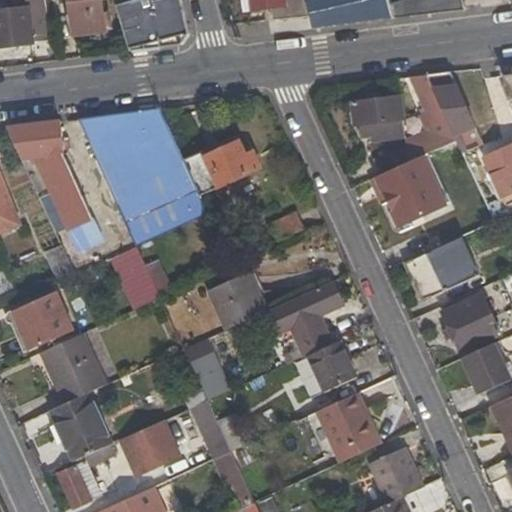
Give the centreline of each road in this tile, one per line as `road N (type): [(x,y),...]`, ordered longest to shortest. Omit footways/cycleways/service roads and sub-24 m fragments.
road 1 (residential): [(278,65),(482,511)]
road 2 (tertiary): [(511,37),(278,65)]
road 3 (tertiary): [(219,71),(0,99)]
